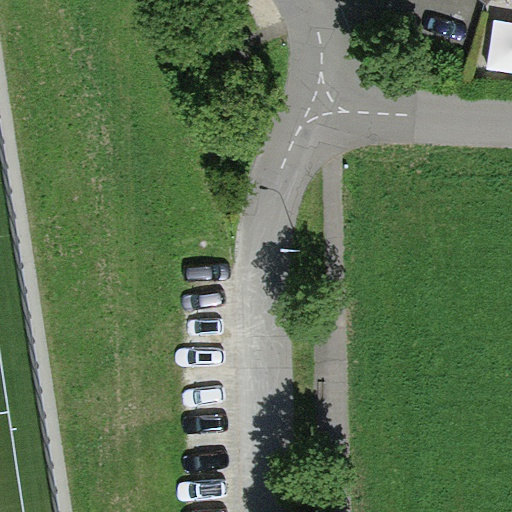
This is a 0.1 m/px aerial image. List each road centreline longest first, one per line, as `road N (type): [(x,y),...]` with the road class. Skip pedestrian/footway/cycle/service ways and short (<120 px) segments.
road 1 (residential): [(312,105),(277,170),(256,283),(253,511)]
road 2 (residential): [(511,120),(312,105)]
